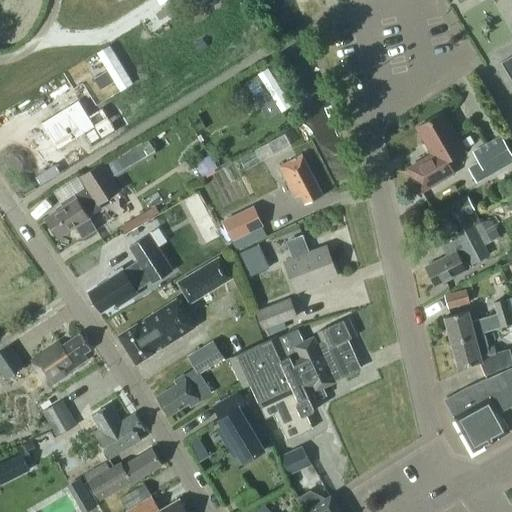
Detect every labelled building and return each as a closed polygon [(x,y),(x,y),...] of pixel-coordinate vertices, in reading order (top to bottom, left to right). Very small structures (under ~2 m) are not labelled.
[(511,51),(501,57),(511,76),(511,51)] [(270,75),(258,82),(268,100),(281,93),(270,75)] [(79,100),(41,123),(56,150),(84,134),(91,147),(116,132),(102,109),(89,117),(79,100)] [(410,167),(423,189),(455,171),(448,159),(465,149),(443,111),(417,126),(433,153),(410,167)] [(474,151),(488,176),(511,162),(511,154),(501,135),(474,151)] [(296,195),(300,192),(306,202),(323,193),(302,154),(280,165),(296,195)] [(45,216),(50,223),(49,227),(52,232),(56,233),(58,236),(75,225),(83,237),(97,228),(89,215),(102,207),(99,203),(120,190),(103,161),(81,174),(87,184),(62,201),(64,204),(45,216)] [(501,244),(498,237),(500,236),(491,219),(483,221),(481,222),(467,195),(443,207),(457,234),(442,242),(448,253),(426,264),(436,283),(473,264),(471,261),(482,255),(484,257),(486,258),(488,259),(490,259),(492,259),(494,258),(495,258),(497,257),(499,255),(501,253),(501,250),(502,248),(502,246),(501,244)] [(262,225),(253,207),(224,221),(233,239),(262,225)] [(121,234),(137,259),(122,269),(121,267),(109,275),(110,277),(90,291),(102,309),(115,300),(118,304),(138,291),(136,288),(157,274),(158,277),(172,268),(157,245),(156,246),(147,233),(164,222),(157,211),(121,234)] [(286,260),(296,289),(336,275),(325,246),(310,251),(303,234),(291,239),(298,256),(286,260)] [(218,254),(177,279),(190,300),(231,275),(218,254)] [(205,329),(242,311),(232,289),(194,307),(205,329)] [(444,296),(448,308),(468,302),(465,290),(444,296)] [(256,311),(264,329),(298,316),(290,297),(256,311)] [(445,316),(452,342),(484,333),(484,331),(511,323),(511,316),(510,311),(507,298),(494,301),(497,313),(472,321),(468,309),(445,316)] [(138,324),(119,335),(123,341),(137,363),(155,352),(154,350),(154,349),(161,344),(162,346),(194,327),(177,300),(146,319),(147,322),(139,327),(138,324)] [(230,357),(244,386),(250,383),(267,416),(276,412),(289,438),(314,426),(308,412),(316,408),(312,398),(325,392),(322,386),(334,380),(334,378),(362,365),(349,337),(357,333),(349,317),(321,330),(325,339),(318,343),(314,335),(295,344),(298,350),(287,355),(277,334),(230,357)] [(32,359),(49,383),(86,357),(82,352),(90,347),(80,332),(61,345),(58,341),(32,359)] [(488,347),(484,333),(452,342),(459,367),(479,362),(485,376),(511,364),(511,356),(510,348),(496,352),(494,345),(488,347)] [(211,341),(188,355),(198,372),(221,358),(211,341)] [(10,344),(0,350),(0,370),(5,379),(25,365),(10,344)] [(177,382),(157,394),(169,414),(188,402),(190,405),(200,399),(199,398),(210,391),(198,373),(197,373),(195,369),(193,367),(174,379),(177,382)] [(447,398),(456,413),(453,414),(474,451),(510,430),(500,412),(511,404),(511,367),(468,386),(447,398)] [(263,438),(238,394),(214,407),(224,424),(219,427),(234,453),(239,450),(245,459),(261,450),(257,442),(263,438)] [(43,411),(58,436),(78,423),(63,399),(43,411)] [(101,428),(94,432),(109,458),(142,438),(138,433),(145,429),(135,413),(120,422),(109,404),(93,414),(101,428)] [(286,471),(310,465),(304,445),(280,451),(286,471)] [(100,498),(132,480),(132,481),(161,463),(152,447),(123,465),(121,462),(103,473),(90,481),(97,492),(100,498)] [(0,462),(0,480),(29,466),(22,452),(0,462)] [(126,509),(151,495),(152,494),(145,483),(120,498),(126,509)] [(303,511),(341,511),(330,494),(315,504),(309,495),(300,500),(306,509),(303,511)] [(151,495),(126,510),(127,511),(190,511),(189,509),(186,509),(179,498),(160,509),(151,495)]
